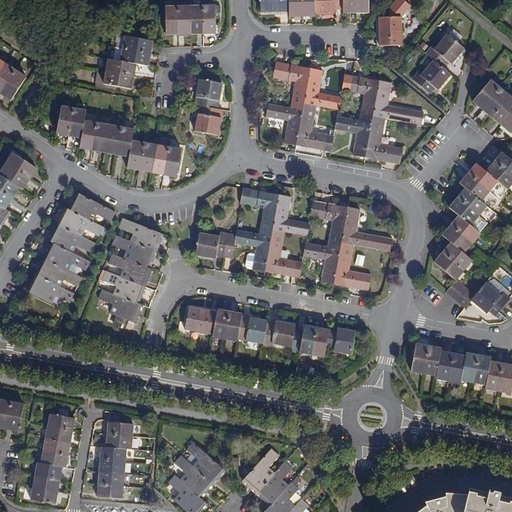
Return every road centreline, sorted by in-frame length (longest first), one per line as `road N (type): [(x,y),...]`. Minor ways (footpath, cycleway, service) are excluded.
road 1 (residential): [(349,414),(0,350)]
road 2 (residential): [(397,322),(177,277)]
road 3 (residential): [(241,154),(183,199),(155,204),(111,193),(63,163)]
road 4 (residential): [(405,195),(241,154)]
road 5 (residential): [(397,322),(417,211),(405,195)]
road 6 (residential): [(63,163),(0,267)]
road 7 (residential): [(511,443),(394,421)]
